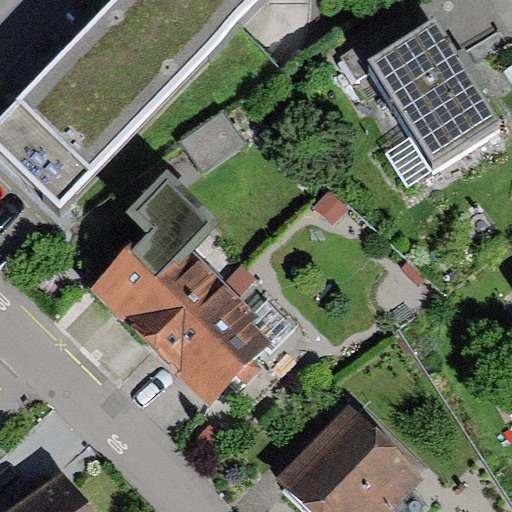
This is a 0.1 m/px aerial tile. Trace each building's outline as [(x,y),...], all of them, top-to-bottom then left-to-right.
[(127,0),(0,133),(0,161),(61,219),(268,2),(265,0),(127,0)] [(361,91),(413,171),(480,127),(428,47),(361,91)] [(230,108),(187,141),(214,174),(256,141),(230,108)] [(149,244),(87,308),(146,365),(211,303),(149,244)] [(209,425),(271,361),(211,303),(146,365),(209,425)] [(341,426),(273,501),(285,511),(402,511),(417,496),(341,426)] [(69,511),(55,492),(27,511),(69,511)]
